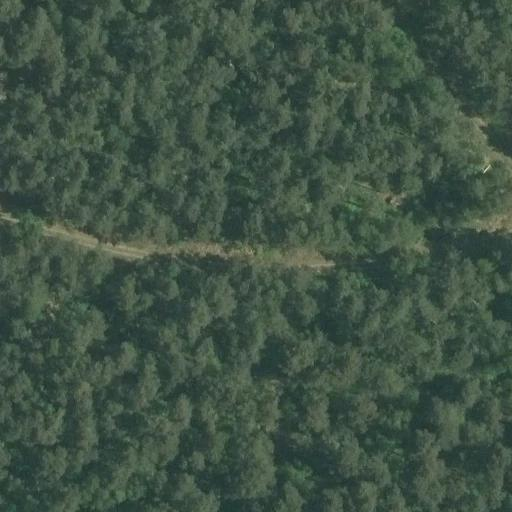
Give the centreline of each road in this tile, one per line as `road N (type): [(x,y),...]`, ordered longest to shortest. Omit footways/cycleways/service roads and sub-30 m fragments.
road 1 (track): [(511,230),(448,251),(310,274),(186,266),(0,220)]
road 2 (track): [(378,0),(511,163)]
